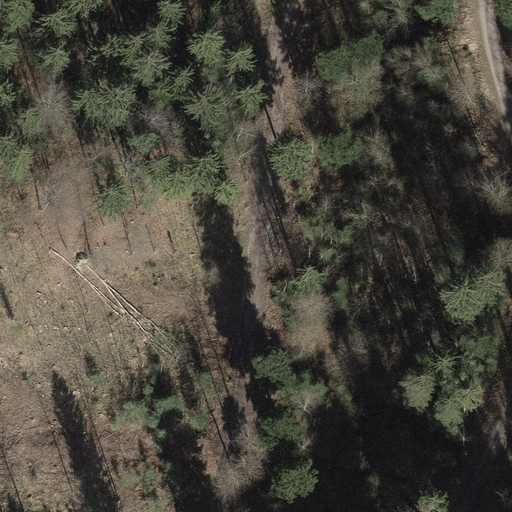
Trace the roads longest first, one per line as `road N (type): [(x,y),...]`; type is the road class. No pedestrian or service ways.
road 1 (track): [(290,0),(243,377),(216,511)]
road 2 (track): [(480,0),(511,133)]
road 3 (track): [(511,400),(460,511)]
